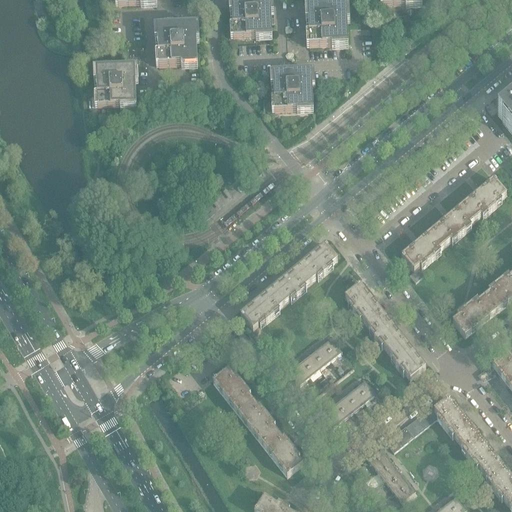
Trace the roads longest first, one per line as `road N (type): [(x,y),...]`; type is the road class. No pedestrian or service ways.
road 1 (tertiary): [(511,33),(320,199)]
road 2 (tertiary): [(330,211),(511,58)]
road 3 (residential): [(320,199),(217,76),(214,0)]
road 4 (residential): [(456,372),(330,211)]
road 5 (residential): [(333,474),(211,310)]
road 6 (residential): [(456,372),(333,474)]
road 7 (tertiary): [(211,310),(330,211)]
road 8 (tertiary): [(320,199),(199,295)]
road 9 (tertiary): [(97,407),(211,310)]
road 10 (tertiary): [(199,295),(71,366)]
road 11 (primary): [(71,366),(0,244)]
road 12 (primary): [(157,511),(97,407)]
road 13 (primary): [(61,408),(121,511)]
